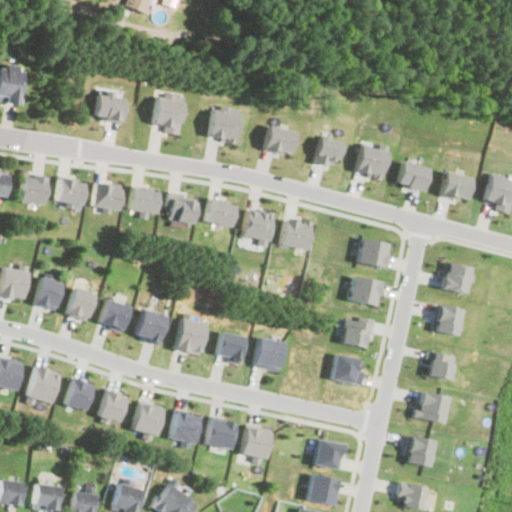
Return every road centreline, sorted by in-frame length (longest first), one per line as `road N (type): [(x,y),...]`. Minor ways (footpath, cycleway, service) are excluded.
road 1 (residential): [(511,245),(265,180),(0,133)]
road 2 (residential): [(380,420),(181,379),(0,326)]
road 3 (residential): [(360,511),(421,222)]
